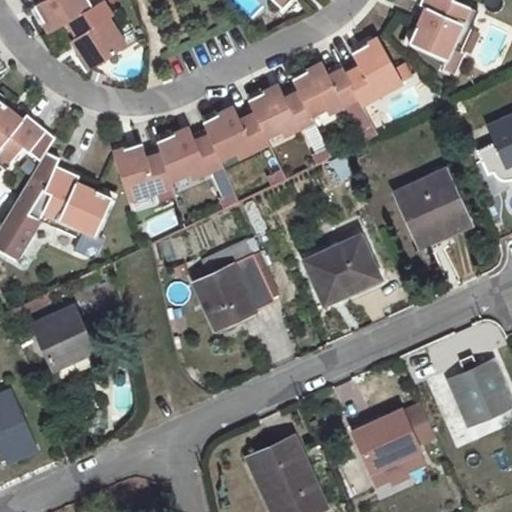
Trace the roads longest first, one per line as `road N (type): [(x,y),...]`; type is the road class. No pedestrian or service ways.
road 1 (residential): [(0,27),(30,61),(79,95),(145,102),(327,16),(342,0)]
road 2 (unclassified): [(511,280),(171,435)]
road 3 (residential): [(0,510),(171,435)]
